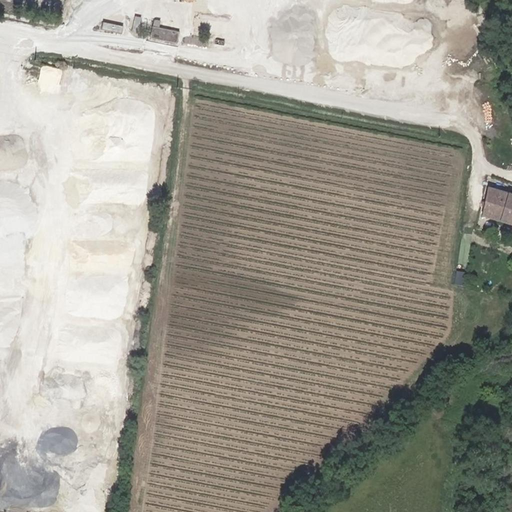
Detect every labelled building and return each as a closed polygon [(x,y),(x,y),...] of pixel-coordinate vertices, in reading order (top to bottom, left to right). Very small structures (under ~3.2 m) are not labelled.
[(140,28),(142,20),(136,19),(133,35),(139,36),(140,28)] [(150,22),(142,20),(140,28),(148,30),(150,22)] [(103,24),(102,33),(121,38),(123,28),(103,24)] [(147,42),(173,46),(175,36),(149,31),(147,42)] [(501,222),(511,225),(511,195),(492,190),(491,190),(487,203),(504,208),(501,222)] [(504,208),(487,203),(484,217),(501,222),(504,208)]
